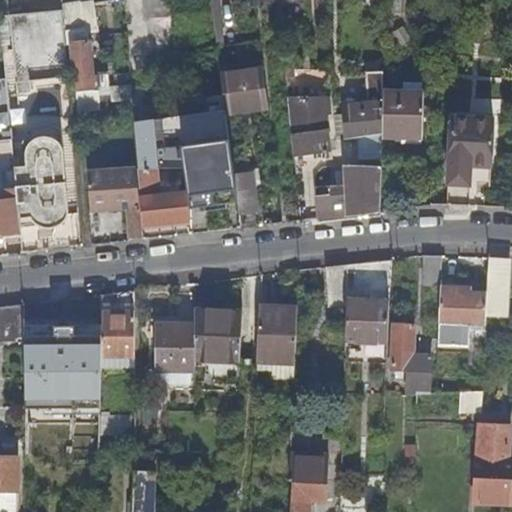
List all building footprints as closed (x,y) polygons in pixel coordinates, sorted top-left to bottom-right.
[(171,16),(169,0),(143,0),(145,19),(171,16)] [(208,25),(205,0),(174,0),(177,29),(208,25)] [(90,76),(87,42),(69,43),(74,111),(100,109),(99,96),(111,95),(108,71),(98,71),(98,75),(90,76)] [(347,185),(347,219),(380,215),(383,140),(384,116),(385,95),(385,68),(369,68),(368,98),(348,97),(348,108),(347,135),(361,135),(360,157),(376,158),(375,172),(345,170),(347,185)] [(220,76),(225,112),(226,116),(268,111),(263,71),(220,76)] [(406,96),(425,97),(425,85),(406,84),(406,96)] [(384,116),(383,140),(424,142),(425,97),(406,96),(385,95),(384,116)] [(289,107),(295,161),(331,157),(328,121),(331,120),(330,103),(289,107)] [(348,108),(335,108),(337,135),(347,135),(348,108)] [(134,118),(137,169),(137,171),(185,168),(188,194),(189,210),(237,204),(235,190),(226,116),(225,112),(189,114),(134,118)] [(487,170),(489,122),(454,120),(452,183),(472,183),(472,170),(487,170)] [(17,194),(20,221),(31,220),(32,222),(35,224),(37,226),(38,226),(36,211),(69,208),(62,128),(57,125),(53,124),(48,123),(42,123),(38,123),(34,125),(31,126),(28,128),(26,130),(29,134),(26,137),(24,140),(23,142),(23,144),(22,145),(20,146),(12,146),(17,194)] [(125,211),(128,243),(141,241),(137,171),(137,169),(88,172),(91,213),(125,211)] [(338,170),(337,185),(347,185),(345,170),(338,170)] [(451,189),(486,190),(487,170),(472,170),(472,183),(452,183),(451,189)] [(316,201),(317,222),(347,219),(347,185),(337,185),(337,190),(330,191),(331,200),(316,201)] [(237,204),(239,217),(257,215),(253,188),(235,190),(237,204)] [(0,240),(5,240),(4,234),(21,233),(20,221),(17,194),(0,195),(0,240)] [(142,226),(191,222),(189,210),(188,194),(139,198),(142,226)] [(69,208),(36,211),(38,226),(41,228),(45,229),(48,229),(52,229),(55,228),(59,227),(62,224),(64,222),(67,219),(68,215),(69,212),(69,208)] [(442,286),(445,258),(427,259),(425,285),(442,286)] [(508,260),(490,259),(487,295),(486,316),(506,317),(508,260)] [(388,346),(393,264),(356,267),(355,296),(348,296),(347,310),(346,344),(388,346)] [(348,296),(349,268),(327,271),(329,311),(347,310),(348,296)] [(486,316),(487,295),(471,294),(471,296),(466,296),(466,289),(442,287),(440,306),(438,346),(468,348),(470,326),(486,327),(486,316)] [(135,366),(135,291),(119,293),(119,303),(109,303),(109,315),(103,315),(102,322),(102,330),(101,366),(135,366)] [(23,320),(24,304),(0,306),(0,338),(23,338),(23,320)] [(295,368),(298,312),(259,310),(257,365),(295,368)] [(216,364),(216,313),(195,313),(194,322),(194,328),(193,363),(216,364)] [(241,364),(242,314),(216,313),(216,364),(241,364)] [(102,322),(23,320),(23,338),(22,388),(100,389),(101,366),(102,330),(102,322)] [(414,355),(415,326),(395,325),(393,372),(408,373),(408,394),(429,395),(431,356),(414,355)] [(193,372),(193,363),(194,328),(150,327),(149,370),(154,371),(190,372),(193,372)] [(190,372),(154,371),(154,385),(189,386),(190,372)] [(481,412),(482,392),(460,394),(458,414),(481,412)] [(101,421),(113,421),(114,405),(101,405),(101,421)] [(475,502),(511,504),(511,462),(509,462),(511,428),(481,425),(475,502)] [(329,459),(291,457),(288,500),(292,500),(291,511),(310,511),(311,502),(328,503),(329,459)] [(0,511),(10,511),(16,511),(17,459),(0,458),(0,511)] [(151,466),(133,465),(131,511),(151,511),(153,473),(151,473),(151,466)]
